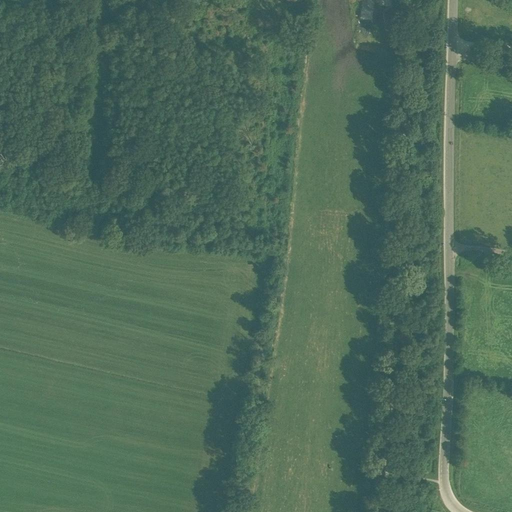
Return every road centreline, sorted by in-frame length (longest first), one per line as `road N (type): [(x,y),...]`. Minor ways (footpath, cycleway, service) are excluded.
road 1 (tertiary): [(459,511),(442,481),(452,0)]
road 2 (track): [(101,188),(95,166),(105,0)]
